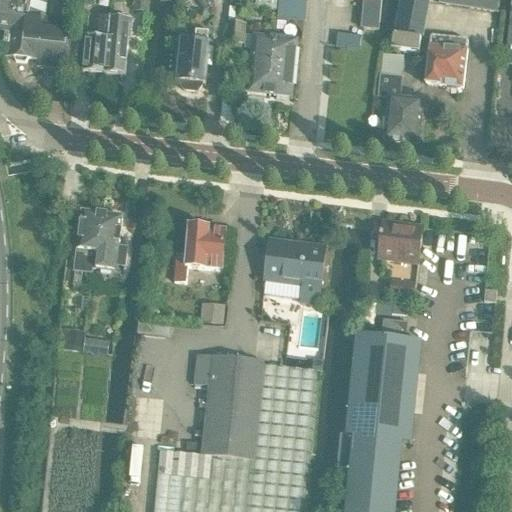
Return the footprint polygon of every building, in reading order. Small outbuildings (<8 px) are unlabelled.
[(0,0),(0,27),(10,29),(9,39),(6,38),(5,47),(7,47),(6,57),(14,58),(16,64),(26,65),(28,60),(37,61),(38,59),(39,60),(46,60),(47,60),(67,63),(69,63),(69,61),(68,61),(71,35),(70,35),(47,33),(47,35),(43,34),(45,22),(46,20),(45,20),(47,0),(0,0)] [(147,13),(147,0),(134,0),(133,12),(147,13)] [(255,0),(255,10),(278,12),(277,21),(304,23),(305,0),(255,0)] [(363,32),(379,33),(381,0),(334,0),(365,3),(363,32)] [(399,0),(393,36),(392,52),(419,55),(421,39),(424,40),(430,0),(441,0),(441,6),(497,15),(497,0),(399,0)] [(110,19),(104,76),(125,77),(128,42),(130,25),(127,25),(128,17),(111,15),(111,20),(110,19)] [(86,38),(83,74),(104,76),(110,19),(101,19),(99,39),(86,38)] [(246,27),(229,25),(227,44),(245,46),(246,27)] [(178,83),(181,83),(181,86),(184,93),(198,94),(203,87),(203,85),(206,85),(208,46),(207,46),(208,32),(194,32),(194,44),(181,43),(178,83)] [(337,35),(335,47),(359,50),(360,38),(337,35)] [(265,97),(270,98),(276,40),(253,38),(248,95),(265,97)] [(458,94),(460,92),(463,92),(467,53),(466,53),(467,43),(430,39),(425,84),(428,88),(447,90),(450,93),(458,94)] [(276,40),(270,98),(276,98),(276,97),(292,99),(297,41),(276,40)] [(386,143),(419,147),(424,103),(401,101),(404,81),(402,80),(404,58),(382,56),(378,98),(391,100),(386,143)] [(81,214),(75,272),(83,273),(85,261),(93,262),(94,254),(98,254),(102,216),(98,215),(81,214)] [(85,261),(83,273),(91,274),(92,271),(113,273),(113,269),(124,270),(126,250),(119,249),(123,218),(102,216),(98,254),(94,254),(93,262),(85,261)] [(186,285),(188,270),(220,273),(224,232),(207,230),(203,226),(196,225),(193,229),(189,229),(186,256),(176,255),(174,284),(186,285)] [(378,262),(417,267),(422,232),(421,232),(420,234),(403,232),(403,229),(382,226),(378,262)] [(269,247),(264,283),(267,284),(265,297),(302,302),(301,306),(318,308),(319,304),(320,290),(325,253),(269,247)] [(392,283),(390,297),(414,300),(416,286),(392,283)] [(485,292),(484,304),(495,305),(496,305),(496,302),(496,297),(497,293),(485,292)] [(213,308),(211,327),(223,328),(225,309),(213,308)] [(136,335),(169,339),(171,323),(138,320),(136,335)] [(340,437),(337,471),(340,471),(342,472),(353,473),(357,440),(400,444),(411,445),(421,344),(405,342),(406,337),(408,325),(403,324),(383,322),(382,335),(381,340),(364,338),(358,337),(356,337),(346,438),(344,438),(340,437)] [(69,332),(67,353),(82,354),(84,334),(69,332)] [(86,341),(84,353),(107,356),(108,345),(86,341)] [(209,389),(204,458),(255,463),(264,368),(264,364),(197,357),(194,388),(209,389)] [(301,511),(315,373),(321,374),(323,362),(313,361),(312,372),(264,368),(255,463),(204,458),(161,454),(155,511),(301,511)] [(352,483),(349,511),(392,511),(400,444),(357,440),(353,473),(352,483)]
